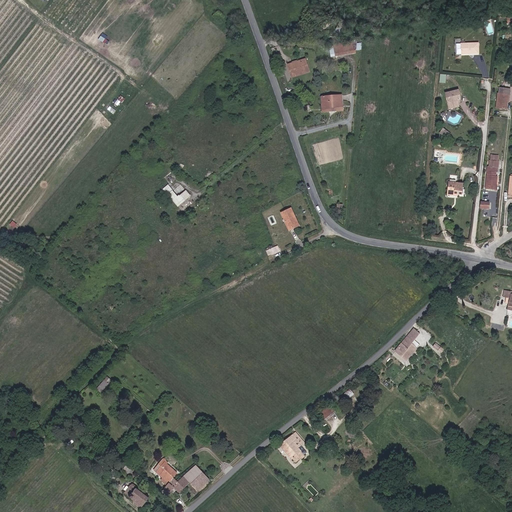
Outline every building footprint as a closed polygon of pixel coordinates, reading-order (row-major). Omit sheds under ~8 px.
[(470,51),(470,40),(452,41),(453,52),(470,51)] [(352,41),(331,45),(333,56),(354,52),(352,41)] [(293,76),(310,70),(307,59),(289,65),(293,76)] [(511,95),(511,89),(499,88),(498,108),(508,109),(509,95),(511,95)] [(450,106),(459,103),(459,102),(462,101),(459,90),(447,94),(450,106)] [(323,108),(344,106),(343,95),(322,97),(323,108)] [(499,167),(500,161),(491,160),(491,164),(489,163),(486,187),(496,188),(498,175),(496,174),(497,167),(499,167)] [(464,193),(465,183),(449,181),(448,192),(464,193)] [(162,188),(167,194),(171,190),(167,185),(162,188)] [(178,206),(192,194),(187,189),(180,195),(179,194),(176,196),(171,190),(167,194),(178,206)] [(344,215),(345,208),(337,207),(336,214),(344,215)] [(296,216),(292,208),(282,212),(290,230),(298,226),(294,217),(296,216)] [(269,256),(281,251),(279,245),(266,250),(269,256)] [(413,341),(420,333),(415,328),(395,348),(408,360),(420,348),(413,341)] [(435,344),(433,348),(442,352),(444,348),(435,344)] [(97,388),(101,392),(112,380),(108,376),(97,388)] [(343,394),(347,400),(355,394),(350,388),(343,394)] [(317,414),(324,423),(337,412),(331,404),(317,414)] [(294,459),(296,461),(302,456),(299,454),(302,452),(299,448),(303,445),(300,441),(304,438),(297,430),(280,446),(293,460),(294,459)] [(168,485),(175,478),(179,474),(164,459),(154,469),(163,478),(162,480),(168,485)] [(190,483),(199,492),(212,479),(197,464),(184,477),(190,483)] [(179,482),(175,478),(168,485),(164,489),(169,494),(173,489),(179,495),(190,483),(184,477),(179,482)] [(151,499),(137,488),(131,495),(135,499),(138,496),(147,504),(151,499)] [(138,496),(135,499),(145,507),(147,504),(138,496)]
